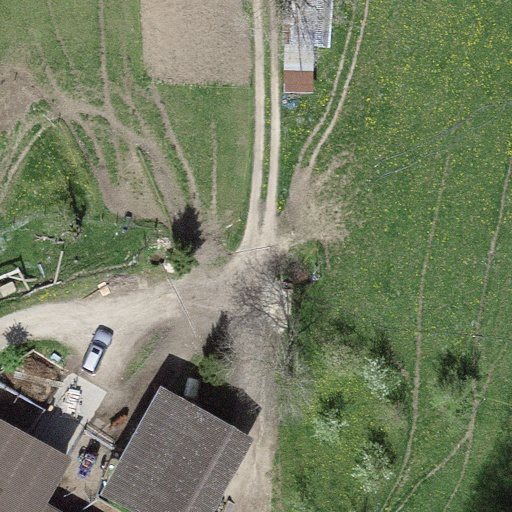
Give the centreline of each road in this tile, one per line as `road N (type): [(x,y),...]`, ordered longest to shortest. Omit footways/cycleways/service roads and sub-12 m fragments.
road 1 (track): [(265,0),(253,275)]
road 2 (track): [(253,275),(265,511)]
